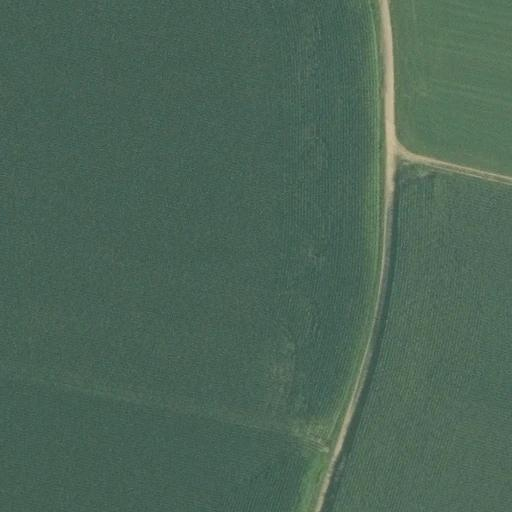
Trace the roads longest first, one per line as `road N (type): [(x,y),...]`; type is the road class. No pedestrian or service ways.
road 1 (track): [(380,0),(389,153)]
road 2 (track): [(511,183),(389,153)]
